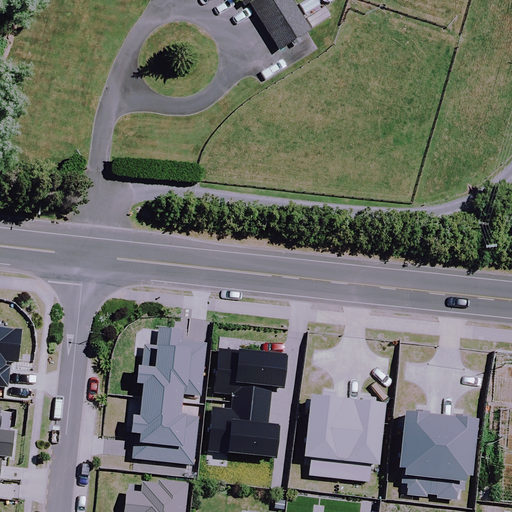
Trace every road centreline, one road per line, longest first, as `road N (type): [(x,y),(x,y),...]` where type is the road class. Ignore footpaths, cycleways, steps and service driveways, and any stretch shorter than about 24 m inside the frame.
road 1 (tertiary): [(86,256),(511,301)]
road 2 (residential): [(54,511),(86,256)]
